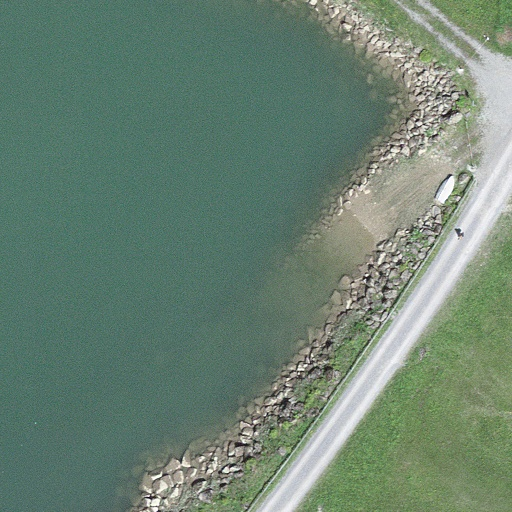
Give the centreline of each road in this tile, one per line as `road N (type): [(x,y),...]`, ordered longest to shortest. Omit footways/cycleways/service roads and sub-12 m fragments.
road 1 (track): [(273,511),(399,349),(511,155)]
road 2 (track): [(511,102),(389,0)]
